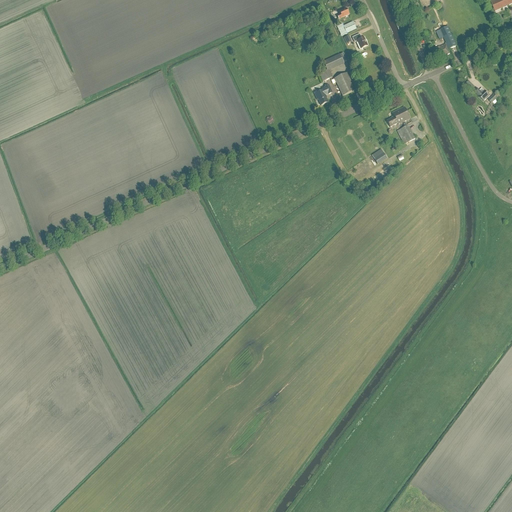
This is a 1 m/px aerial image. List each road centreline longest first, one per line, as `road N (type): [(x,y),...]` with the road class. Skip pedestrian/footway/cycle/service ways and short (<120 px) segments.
road 1 (tertiary): [(0,268),(401,87)]
road 2 (track): [(321,124),(346,178),(239,252)]
